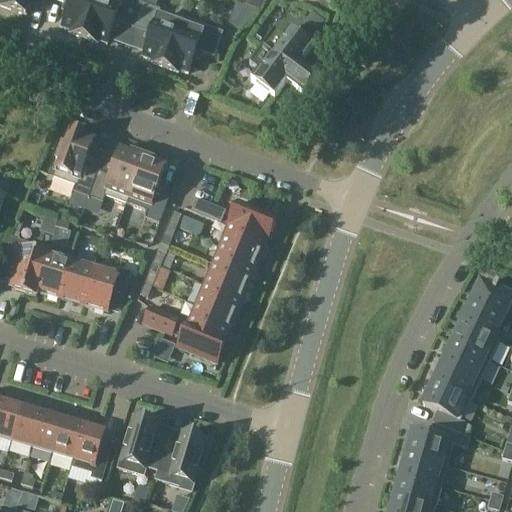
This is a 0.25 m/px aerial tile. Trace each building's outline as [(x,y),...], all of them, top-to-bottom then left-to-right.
[(1,0),(0,5),(0,8),(26,18),(32,0),(1,0)] [(98,0),(52,0),(52,2),(70,9),(62,31),(71,34),(70,36),(84,41),(98,0)] [(128,1),(123,0),(98,0),(84,41),(97,46),(98,44),(107,47),(115,25),(133,32),(142,7),(141,6),(128,1)] [(247,0),(244,9),(258,14),(263,0),(247,0)] [(333,0),(320,0),(319,4),(329,9),(333,0)] [(142,7),(133,32),(151,38),(145,55),(143,60),(152,63),(151,66),(164,70),(179,28),(158,20),(160,13),(142,7)] [(242,8),(233,20),(245,29),(254,17),(242,8)] [(179,28),(164,70),(165,71),(178,75),(179,73),(188,76),(196,54),(214,61),(223,36),(183,21),(182,21),(179,28)] [(303,99),(318,78),(301,65),(313,50),(289,32),(283,41),(274,35),(249,69),(257,75),(251,84),(274,101),(286,86),(303,99)] [(88,201),(97,174),(84,169),(94,142),(70,133),(65,145),(61,144),(55,161),(59,163),(52,180),(75,189),(73,195),(88,201)] [(111,179),(97,174),(88,201),(102,206),(105,199),(127,207),(129,201),(128,200),(143,160),(121,152),(111,179)] [(165,168),(143,160),(128,200),(129,201),(149,208),(145,221),(159,227),(169,200),(155,195),(165,168)] [(228,229),(230,230),(264,244),(267,245),(276,221),(238,205),(228,229)] [(226,215),(214,210),(210,221),(222,226),(226,215)] [(173,216),(169,227),(177,230),(181,219),(173,216)] [(58,223),(55,230),(67,234),(70,226),(58,223)] [(177,230),(169,227),(164,238),(172,242),(177,230)] [(264,244),(230,230),(222,248),(257,262),(264,244)] [(90,240),(88,248),(100,252),(103,244),(90,240)] [(11,242),(2,265),(18,269),(11,292),(36,300),(37,295),(47,259),(49,252),(25,246),(11,242)] [(257,262),(222,248),(214,269),(248,283),(257,262)] [(160,271),(165,259),(157,256),(152,267),(160,271)] [(70,266),(47,259),(37,295),(60,302),(70,266)] [(70,266),(60,302),(83,309),(93,273),(70,266)] [(248,283),(214,269),(205,289),(240,304),(248,283)] [(93,273),(83,309),(107,316),(109,309),(120,312),(131,277),(118,273),(116,280),(93,273)] [(149,276),(144,287),(152,290),(157,279),(149,276)] [(480,286),(470,308),(502,322),(511,301),(511,294),(499,289),(499,288),(496,286),(493,292),(480,286)] [(152,290),(144,287),(140,298),(147,302),(152,290)] [(240,304),(205,289),(197,310),(231,324),(240,304)] [(502,322),(470,308),(461,328),(493,342),(502,322)] [(142,328),(172,341),(180,322),(150,309),(142,328)] [(231,324),(197,310),(189,328),(224,342),(231,324)] [(224,342),(189,328),(187,327),(177,351),(216,367),(226,343),(224,342)] [(461,328),(451,348),(490,365),(500,345),(493,342),(461,328)] [(490,365),(451,348),(442,368),(481,385),(490,365)] [(481,385),(442,368),(432,388),(469,404),(472,405),(481,385)] [(469,404),(432,388),(423,408),(460,425),(469,404)] [(1,404),(0,407),(0,441),(11,445),(22,410),(1,404)] [(22,410),(11,445),(32,451),(42,416),(22,410)] [(63,422),(42,416),(32,451),(52,457),(63,422)] [(133,422),(118,472),(143,479),(145,470),(157,474),(158,472),(170,432),(158,429),(153,427),(154,424),(139,420),(138,423),(133,422)] [(84,428),(63,422),(52,457),(72,463),(70,470),(71,470),(84,428)] [(429,440),(412,436),(406,458),(447,469),(453,447),(467,451),(470,441),(433,427),(429,440)] [(84,428),(71,470),(92,477),(91,481),(102,485),(110,456),(99,453),(105,434),(84,428)] [(157,474),(154,483),(179,490),(178,492),(190,496),(193,486),(206,443),(201,442),(202,438),(187,434),(186,437),(181,436),(170,432),(158,472),(157,474)] [(511,457),(504,455),(502,462),(511,465),(511,457)] [(447,469),(406,458),(400,479),(441,491),(447,469)] [(2,474),(0,480),(0,481),(11,485),(13,478),(2,474)] [(435,511),(441,491),(400,479),(394,501),(433,511),(435,511)] [(34,484),(23,481),(21,488),(32,491),(34,484)] [(62,499),(50,496),(48,504),(60,507),(62,499)] [(503,500),(492,497),(489,504),(501,508),(503,500)] [(433,511),(394,501),(390,511),(433,511)] [(113,502),(109,511),(121,511),(124,506),(113,502)]
